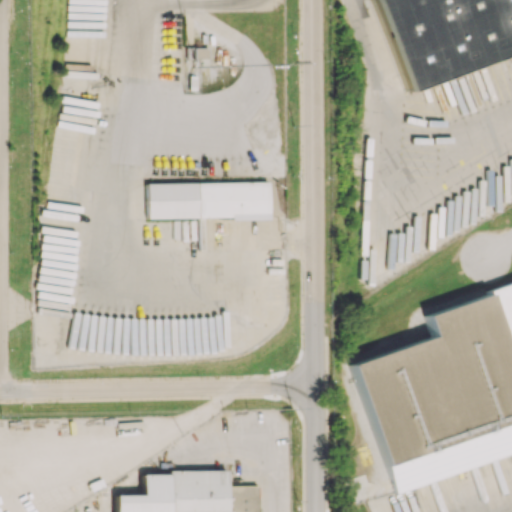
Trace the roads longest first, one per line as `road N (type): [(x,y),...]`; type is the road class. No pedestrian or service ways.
road 1 (tertiary): [(312,0),(314,511)]
road 2 (residential): [(314,386),(0,391)]
road 3 (residential): [(0,0),(0,216)]
road 4 (residential): [(0,216),(1,391)]
